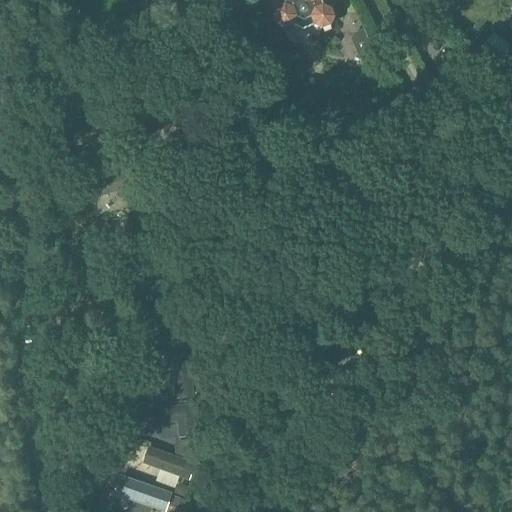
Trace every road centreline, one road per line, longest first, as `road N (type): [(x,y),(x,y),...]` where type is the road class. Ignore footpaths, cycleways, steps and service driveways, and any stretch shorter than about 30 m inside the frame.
road 1 (unclassified): [(240,511),(511,123)]
road 2 (unclassified): [(50,511),(0,98)]
road 3 (unknown): [(355,0),(499,141)]
